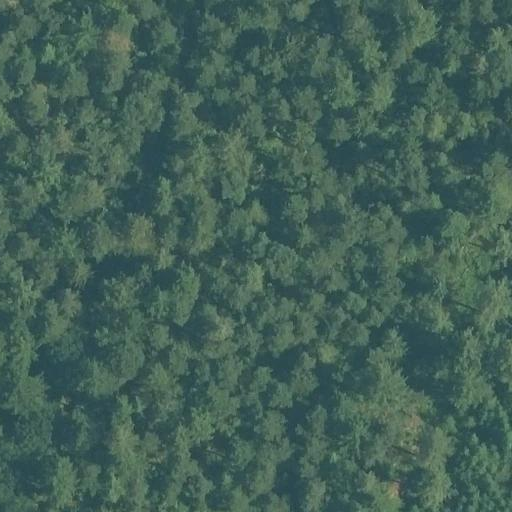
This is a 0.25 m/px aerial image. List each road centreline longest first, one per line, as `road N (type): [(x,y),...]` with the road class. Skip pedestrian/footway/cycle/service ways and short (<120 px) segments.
road 1 (track): [(25,511),(196,0)]
road 2 (track): [(404,511),(511,204)]
